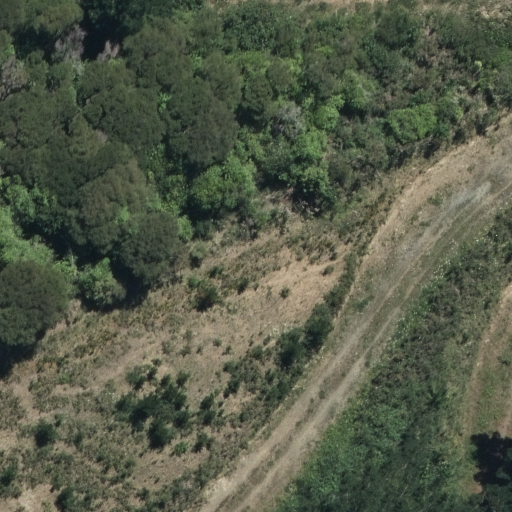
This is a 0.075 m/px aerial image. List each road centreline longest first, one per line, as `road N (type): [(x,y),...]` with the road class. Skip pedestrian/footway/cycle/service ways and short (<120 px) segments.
road 1 (track): [(167,511),(511,188)]
road 2 (track): [(511,367),(438,511)]
